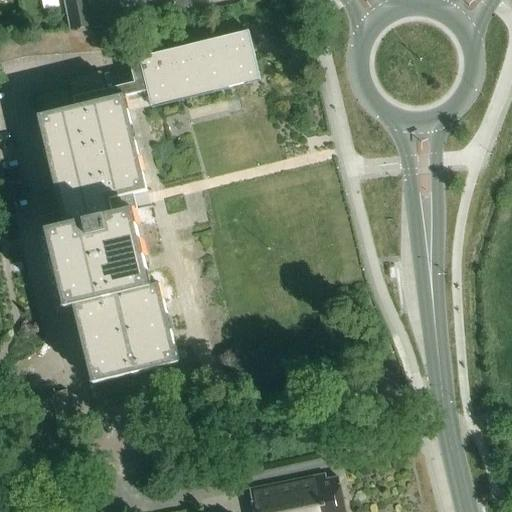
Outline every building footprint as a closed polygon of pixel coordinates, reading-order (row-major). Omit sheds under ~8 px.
[(85,0),(70,0),(64,1),(70,31),(91,27),(85,0)] [(85,0),(91,27),(93,27),(93,30),(122,27),(117,0),(85,0)] [(176,0),(152,0),(120,6),(123,22),(179,12),(176,0)] [(123,29),(112,30),(113,51),(128,50),(123,30),(123,29)] [(101,52),(113,51),(112,30),(100,31),(101,52)] [(90,53),(89,31),(78,32),(79,53),(90,53)] [(101,52),(100,31),(89,31),(90,53),(101,52)] [(79,53),(78,32),(67,33),(68,54),(79,53)] [(57,55),(56,33),(45,34),(46,56),(57,55)] [(68,54),(67,33),(56,33),(57,55),(68,54)] [(35,56),(34,34),(21,35),(25,57),(35,56)] [(45,34),(34,34),(35,56),(46,56),(45,34)] [(94,89),(83,92),(73,94),(75,104),(70,105),(59,108),(49,110),(39,113),(66,227),(48,231),(67,310),(76,308),(94,385),(88,386),(94,409),(137,399),(131,376),(178,365),(160,286),(151,288),(133,212),(131,213),(127,196),(147,192),(128,112),(261,81),(250,34),(130,62),(134,80),(104,87),(94,89)] [(25,57),(21,35),(10,38),(15,60),(25,57)] [(15,60),(10,38),(1,40),(6,62),(15,60)] [(89,70),(94,89),(104,87),(100,68),(89,70)] [(113,84),(133,79),(131,68),(111,73),(113,84)] [(89,70),(79,72),(83,92),(94,89),(89,70)] [(68,75),(73,94),(83,92),(79,72),(68,75)] [(65,85),(55,87),(59,108),(70,105),(65,85)] [(55,87),(45,89),(49,110),(59,108),(55,87)] [(34,92),(39,113),(49,110),(45,89),(34,92)] [(67,392),(55,395),(60,419),(73,416),(67,392)] [(55,395),(43,398),(49,422),(60,419),(55,395)] [(49,422),(43,398),(31,400),(37,424),(49,422)] [(37,424),(31,400),(19,403),(25,427),(37,424)] [(19,403),(7,406),(13,430),(25,427),(19,403)] [(254,511),(345,511),(338,479),(326,482),(324,477),(250,493),(254,511)]
